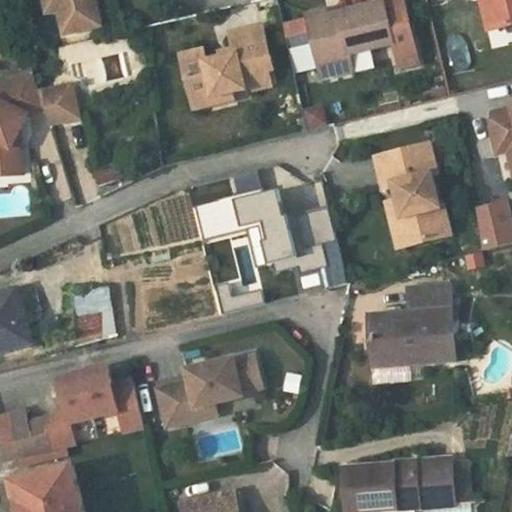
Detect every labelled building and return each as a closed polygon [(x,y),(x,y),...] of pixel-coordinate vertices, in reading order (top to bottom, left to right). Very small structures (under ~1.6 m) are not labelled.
[(43,0),(46,14),(58,11),(66,0),(43,0)] [(66,0),(58,11),(61,26),(79,22),(80,31),(101,26),(95,0),(66,0)] [(317,64),(319,72),(347,66),(345,56),(389,46),(394,71),(415,66),(398,0),(388,0),(379,2),(380,5),(345,13),(346,18),(329,21),(326,12),(306,16),(307,22),(317,64)] [(480,0),(488,31),(498,29),(490,0),(480,0)] [(511,0),(490,0),(498,29),(511,25),(511,0)] [(63,35),(80,31),(79,22),(61,26),(63,35)] [(317,64),(307,22),(283,28),(293,70),(317,64)] [(180,57),(191,100),(212,95),(213,98),(231,94),(253,88),(254,91),(272,87),(265,57),(270,56),(263,26),(232,34),(236,55),(205,62),(203,51),(180,57)] [(347,66),(319,72),(321,80),(349,73),(347,66)] [(11,148),(20,131),(27,114),(44,111),(38,93),(32,75),(0,85),(0,173),(13,173),(11,148)] [(71,86),(61,88),(67,120),(77,117),(71,86)] [(67,120),(61,88),(38,93),(44,111),(48,124),(67,120)] [(233,101),(231,94),(213,98),(212,95),(191,100),(193,110),(233,101)] [(322,105),(304,110),(308,128),(326,123),(322,105)] [(494,124),(497,141),(509,139),(511,140),(511,105),(494,110),(494,124)] [(11,148),(13,173),(24,172),(20,131),(11,148)] [(511,140),(509,139),(497,141),(500,152),(510,150),(511,157),(511,156),(511,140)] [(387,185),(441,173),(434,146),(381,160),(387,185)] [(122,160),(94,168),(98,185),(127,178),(122,160)] [(243,198),(267,192),(263,173),(238,179),(243,198)] [(399,185),(403,203),(407,217),(411,216),(418,245),(455,235),(448,206),(444,208),(436,177),(441,175),(441,173),(387,185),(388,188),(399,185)] [(331,212),(301,219),(301,216),(290,219),(286,220),(282,206),(286,205),(283,192),(268,196),(267,192),(243,198),(219,204),(220,205),(197,210),(205,241),(265,226),(275,267),(278,277),(295,273),(308,270),(309,274),(336,267),(341,287),(349,285),(331,212)] [(478,217),(510,210),(508,202),(477,209),(478,217)] [(407,217),(403,203),(393,205),(403,249),(418,245),(411,216),(407,217)] [(290,219),(286,205),(282,206),(286,220),(290,219)] [(301,219),(331,212),(330,209),(301,216),(301,219)] [(511,218),(510,210),(478,217),(483,251),(511,244),(511,218)] [(265,226),(205,241),(206,244),(248,233),(259,271),(275,267),(265,226)] [(308,270),(295,273),(302,297),(341,287),(336,267),(309,274),(308,270)] [(217,289),(224,317),(254,310),(251,298),(236,302),(235,300),(231,286),(217,289)] [(115,335),(107,288),(74,294),(82,341),(115,335)] [(454,362),(450,289),(410,291),(412,316),(371,318),(375,368),(454,362)] [(19,290),(0,295),(0,352),(32,344),(19,290)] [(251,298),(254,310),(268,306),(264,292),(235,300),(236,302),(251,298)] [(269,390),(261,357),(235,363),(243,397),(269,390)] [(198,410),(215,405),(243,399),(243,397),(235,363),(234,361),(187,374),(189,384),(159,393),(167,430),(200,421),(198,410)] [(26,411),(0,417),(0,437),(6,462),(19,459),(67,447),(145,428),(136,389),(132,390),(130,379),(113,383),(110,371),(58,384),(61,396),(57,397),(61,418),(30,426),(26,411)] [(217,416),(215,405),(198,410),(200,421),(217,416)] [(67,447),(19,459),(21,469),(69,457),(67,447)] [(363,511),(370,511),(369,511),(416,511),(416,508),(455,505),(451,461),(345,469),(348,511),(363,511)] [(85,511),(73,467),(10,482),(17,511),(85,511)] [(244,511),(238,488),(186,502),(188,511),(244,511)]
